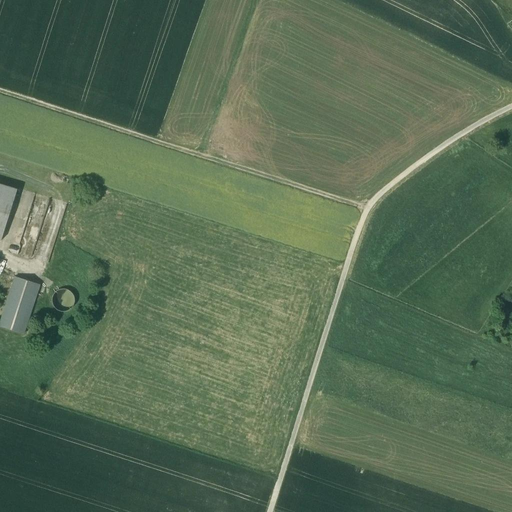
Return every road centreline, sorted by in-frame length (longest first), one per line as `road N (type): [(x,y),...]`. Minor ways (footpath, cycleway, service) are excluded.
road 1 (track): [(0,92),(366,206)]
road 2 (track): [(366,206),(270,511)]
road 3 (track): [(366,206),(380,207),(511,117)]
road 4 (track): [(252,0),(198,154)]
